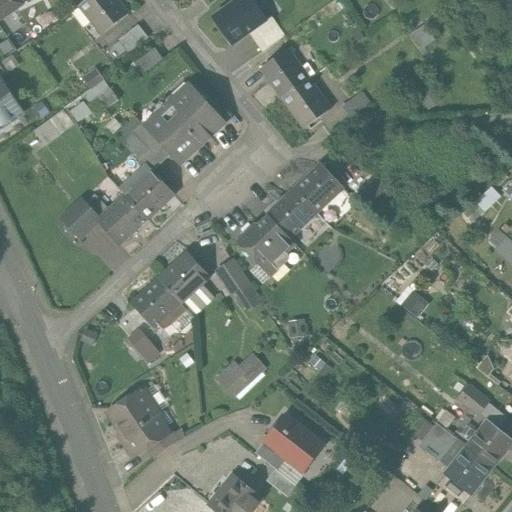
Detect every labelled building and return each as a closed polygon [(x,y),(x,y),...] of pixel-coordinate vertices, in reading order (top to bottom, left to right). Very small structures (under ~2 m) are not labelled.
[(0,0),(0,20),(16,9),(9,0),(0,0)] [(127,15),(115,0),(85,0),(78,6),(101,35),(127,15)] [(265,21),(250,0),(239,0),(214,18),(232,44),(248,33),(265,21)] [(390,0),(397,8),(405,2),(404,1),(403,0),(390,0)] [(265,21),(248,33),(262,53),(285,36),(271,17),(265,21)] [(137,27),(119,41),(128,53),(146,39),(137,27)] [(425,29),(414,37),(423,51),(435,42),(425,29)] [(155,49),(135,64),(143,74),(163,60),(155,49)] [(261,70),(282,99),(309,80),(288,51),(261,70)] [(83,79),(90,90),(103,80),(96,70),(83,79)] [(309,80),(282,99),(282,100),(304,130),(331,110),(309,80)] [(0,126),(20,114),(0,83),(0,126)] [(180,165),(224,124),(189,85),(145,126),(171,155),(180,165)] [(361,94),(342,108),(351,119),(370,105),(361,94)] [(61,112),(38,128),(47,142),(71,126),(61,112)] [(171,155),(145,126),(143,125),(133,134),(161,164),(171,155)] [(290,185),(319,165),(307,149),(279,169),(290,185)] [(293,190),(316,214),(342,189),(320,165),(293,190)] [(124,197),(146,221),(173,196),(150,172),(124,197)] [(380,180),(360,199),(380,221),(400,201),(380,180)] [(316,214),(293,190),(267,215),(269,217),(289,239),(316,214)] [(119,245),(146,221),(124,197),(100,219),(97,222),(99,223),(119,245)] [(61,219),(81,240),(99,223),(97,222),(100,219),(82,199),(61,219)] [(258,265),(270,278),(285,264),(280,259),(295,245),(289,239),(269,217),(259,226),(255,226),(239,241),(239,245),(250,257),(247,259),(255,268),(258,265)] [(159,279),(181,304),(199,287),(207,279),(185,255),(159,279)] [(233,262),(217,272),(234,299),(238,296),(248,311),(260,303),(233,262)] [(172,312),(181,304),(159,279),(131,304),(154,329),(158,325),(164,319),(170,325),(178,318),(172,312)] [(414,284),(401,299),(421,316),(434,301),(414,284)] [(187,310),(193,317),(193,320),(213,302),(199,287),(181,304),(187,310)] [(178,318),(187,310),(181,304),(172,312),(178,318)] [(164,331),(170,325),(164,319),(158,325),(164,331)] [(159,353),(140,331),(128,341),(147,363),(159,353)] [(265,369),(253,356),(239,368),(234,363),(216,380),(233,398),(265,369)] [(468,389),(458,401),(477,415),(486,403),(468,389)] [(147,448),(167,434),(167,433),(156,417),(160,415),(143,390),(108,414),(119,430),(120,429),(123,433),(120,439),(119,440),(132,458),(147,448)] [(436,424),(444,431),(454,419),(445,413),(436,424)] [(286,460),(299,471),(321,444),(286,416),(264,443),(267,445),(286,460)] [(511,442),(511,441),(487,421),(466,448),(492,469),(511,442)] [(436,451),(448,436),(439,430),(427,445),(435,452),(436,451)] [(172,444),(175,443),(168,432),(167,433),(167,434),(147,448),(155,460),(172,444)] [(445,458),(457,444),(448,436),(436,451),(445,458)] [(453,465),(465,450),(457,444),(445,458),(453,465)] [(286,460),(267,445),(258,456),(276,470),(277,471),(286,460)] [(445,475),(470,495),(492,469),(466,448),(465,450),(453,465),(445,475)] [(277,471),(276,470),(267,482),(287,498),(296,486),(277,471)] [(209,504),(218,511),(247,511),(258,499),(231,477),(209,504)]
